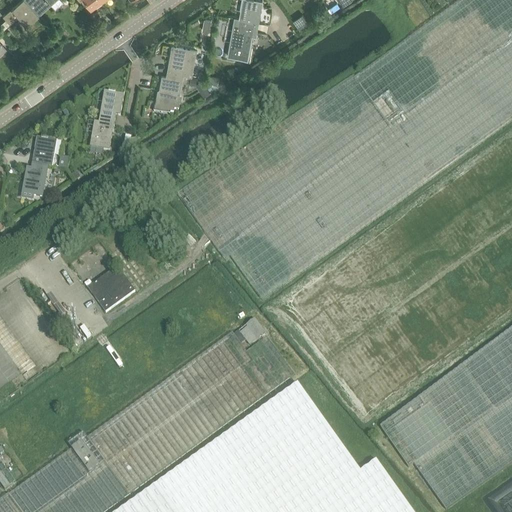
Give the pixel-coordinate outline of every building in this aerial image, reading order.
[(18,17),(26,25),(38,14),(24,0),(19,0),(2,16),(10,24),(18,17)] [(24,0),(38,14),(53,0),(24,0)] [(242,0),(239,18),(244,19),(243,25),(254,27),(255,22),(259,22),(263,1),(255,0),(242,0)] [(303,13),(294,20),(300,30),(309,23),(303,13)] [(254,27),(243,25),(244,19),(239,18),(237,30),(233,29),(228,56),(248,60),(254,27)] [(192,50),(172,46),(168,72),(183,75),(184,70),(188,71),(192,50)] [(158,102),(178,106),(183,75),(168,72),(167,78),(162,77),(158,102)] [(207,83),(206,84),(211,92),(212,91),(213,92),(222,86),(215,76),(207,82),(207,83)] [(202,81),(196,85),(204,97),(210,93),(202,81)] [(124,96),(105,92),(100,119),(115,121),(116,116),(121,117),(124,96)] [(99,124),(95,123),(90,148),(110,152),(115,121),(100,119),(99,124)] [(37,139),(33,165),(48,168),(52,168),(57,142),(37,139)] [(67,171),(69,159),(61,158),(59,169),(67,171)] [(23,195),(43,198),(48,168),(33,165),(32,170),(27,169),(23,195)] [(80,178),(76,173),(71,176),(75,182),(80,178)] [(135,293),(121,273),(116,277),(113,273),(88,290),(105,314),(135,293)] [(255,321),(239,332),(250,347),(265,335),(255,321)] [(409,469),(414,466),(446,511),(511,465),(511,329),(380,428),(409,469)] [(72,450),(0,501),(0,511),(106,511),(295,376),(267,338),(246,353),(233,334),(87,439),(83,434),(68,446),(72,450)] [(412,511),(377,462),(361,473),(298,385),(121,511),(412,511)] [(16,484),(0,461),(0,483),(5,491),(16,484)]
